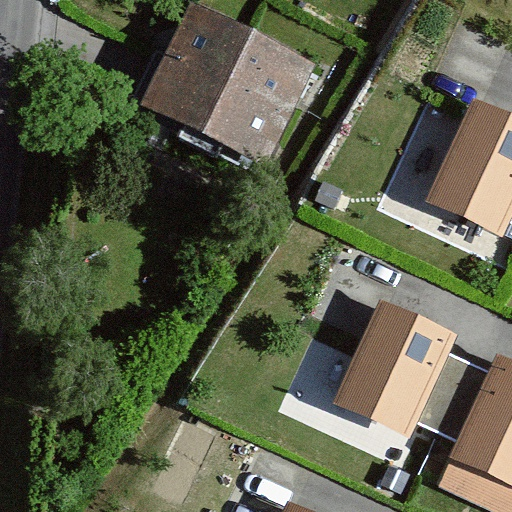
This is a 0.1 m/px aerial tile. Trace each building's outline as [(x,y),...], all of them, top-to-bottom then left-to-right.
[(252,28),(195,0),(190,0),(142,99),(276,164),(325,63),(252,28)] [(511,221),(511,114),(473,98),(428,200),(507,234),(511,221)] [(459,331),(381,296),(336,398),(414,433),(459,331)] [(495,357),(458,342),(421,424),(458,438),(495,357)] [(511,351),(501,347),(456,449),(511,473),(511,351)] [(321,511),(289,498),(282,511),(321,511)]
